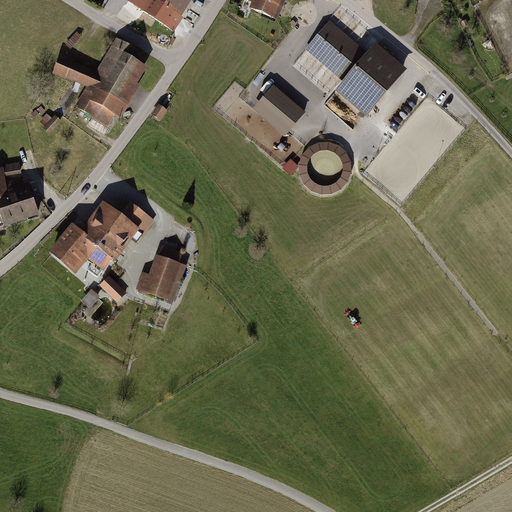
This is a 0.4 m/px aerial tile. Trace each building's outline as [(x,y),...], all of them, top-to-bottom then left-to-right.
[(86,0),(101,9),(106,0),(86,0)] [(124,0),(124,2),(169,30),(186,0),(124,0)] [(282,0),(241,0),(250,5),(248,10),(261,18),(275,24),(285,1),(282,0)] [(194,8),(185,23),(195,28),(204,14),(194,8)] [(332,21),(307,47),(344,83),(336,91),(364,119),(408,74),(378,46),(368,56),(332,21)] [(80,39),(75,34),(63,45),(70,49),(80,39)] [(89,121),(105,130),(112,120),(118,123),(138,89),(135,87),(145,70),(130,65),(125,59),(130,49),(126,48),(114,40),(93,73),(71,63),(71,61),(58,57),(49,77),(63,83),(64,80),(85,89),(74,106),(81,116),(89,118),(89,121)] [(303,116),(272,87),(252,110),(284,139),(303,116)] [(32,119),(43,112),(39,105),(29,115),(32,119)] [(165,112),(156,106),(148,116),(160,123),(165,112)] [(47,137),(59,123),(57,120),(53,117),(49,119),(44,115),(37,124),(42,128),(40,130),(43,134),(47,137)] [(301,146),(302,194),(351,193),(350,146),(301,146)] [(0,217),(2,225),(37,213),(32,195),(23,176),(4,183),(3,179),(19,173),(19,169),(17,162),(0,164),(0,165),(1,167),(0,166),(0,217)] [(287,169),(294,175),(300,167),(293,162),(287,169)] [(71,221),(47,249),(73,273),(86,258),(101,269),(111,257),(114,260),(136,231),(141,235),(152,220),(137,206),(128,201),(121,210),(101,200),(81,228),(71,221)] [(182,252),(160,245),(157,254),(154,253),(148,273),(141,271),(134,288),(154,293),(172,303),(185,264),(177,262),(182,252)] [(115,302),(125,292),(107,275),(97,285),(115,302)] [(90,289),(79,300),(87,308),(90,306),(93,310),(96,306),(93,303),(98,296),(90,289)]
